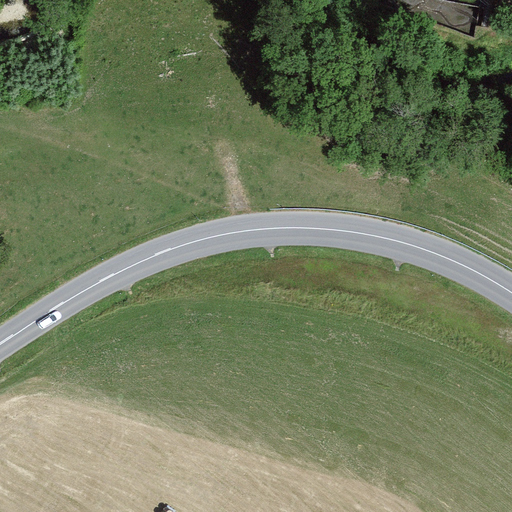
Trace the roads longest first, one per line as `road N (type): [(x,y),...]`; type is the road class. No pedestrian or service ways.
road 1 (secondary): [(0,344),(136,263),(195,240),(269,226),(364,232),(511,295)]
road 2 (track): [(393,26),(459,47),(500,33),(511,38)]
